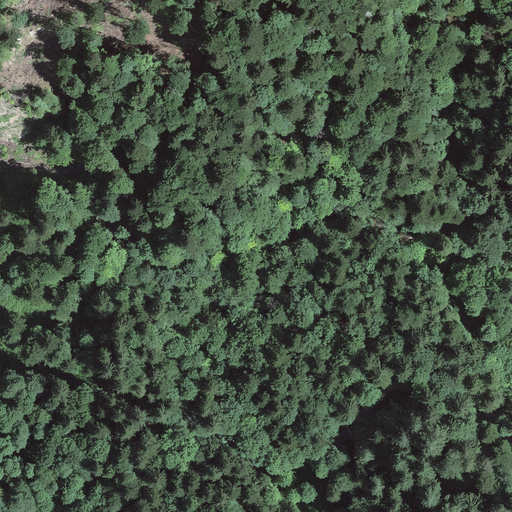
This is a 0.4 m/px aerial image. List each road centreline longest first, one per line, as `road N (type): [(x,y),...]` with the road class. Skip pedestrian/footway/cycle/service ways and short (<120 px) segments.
road 1 (track): [(45,511),(87,485),(135,421),(212,428),(277,461),(321,448),(387,387),(411,379),(472,396),(511,454)]
road 2 (track): [(511,254),(345,196),(322,201)]
